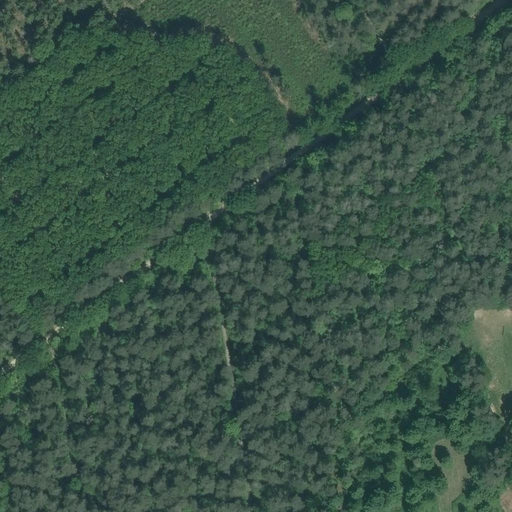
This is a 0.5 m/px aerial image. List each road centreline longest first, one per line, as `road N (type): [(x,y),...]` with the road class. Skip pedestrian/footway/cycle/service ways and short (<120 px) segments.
road 1 (track): [(206,222),(506,0)]
road 2 (track): [(206,222),(251,511)]
road 3 (track): [(0,374),(206,222)]
road 4 (unknown): [(405,77),(451,280)]
road 5 (track): [(49,338),(82,511)]
